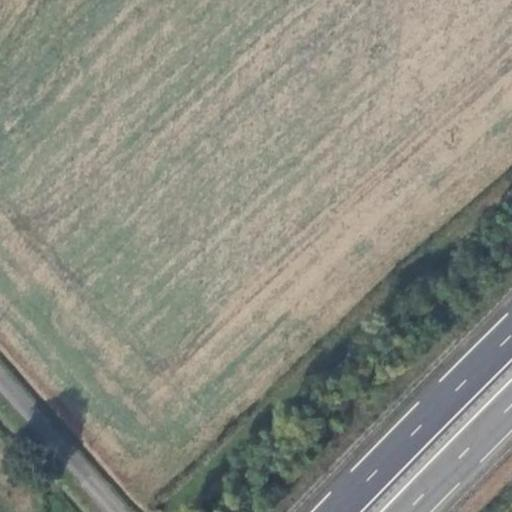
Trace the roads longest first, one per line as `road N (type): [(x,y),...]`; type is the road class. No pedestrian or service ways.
road 1 (trunk): [(511,328),(334,511)]
road 2 (unclassified): [(117,511),(0,369)]
road 3 (trunk): [(411,511),(511,411)]
